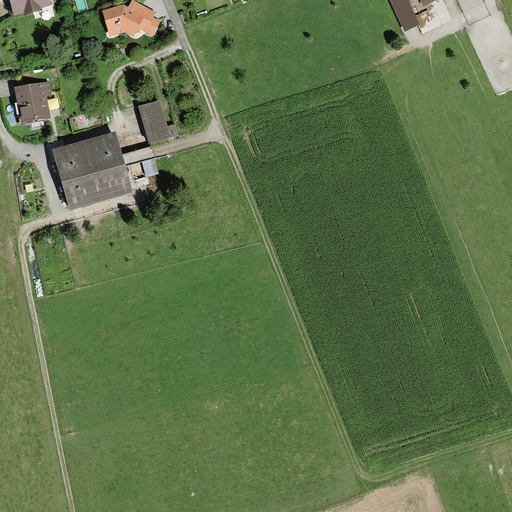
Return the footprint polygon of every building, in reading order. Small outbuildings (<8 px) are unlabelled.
[(11,0),(15,15),(52,6),(50,0),(11,0)] [(128,8),(123,5),(103,11),(110,36),(121,33),(121,31),(134,37),(138,29),(153,37),(161,21),(154,17),(156,13),(132,0),(128,8)] [(389,0),(406,34),(420,27),(407,0),(389,0)] [(14,88),(21,125),(52,118),(48,97),(53,96),(50,81),(26,86),(14,88)] [(138,108),(148,146),(171,140),(160,102),(138,108)] [(98,111),(69,120),(73,133),(102,124),(98,111)] [(53,151),(69,209),(131,193),(115,135),(53,151)] [(153,190),(150,176),(161,174),(157,159),(136,163),(135,155),(125,157),(134,195),(153,190)]
